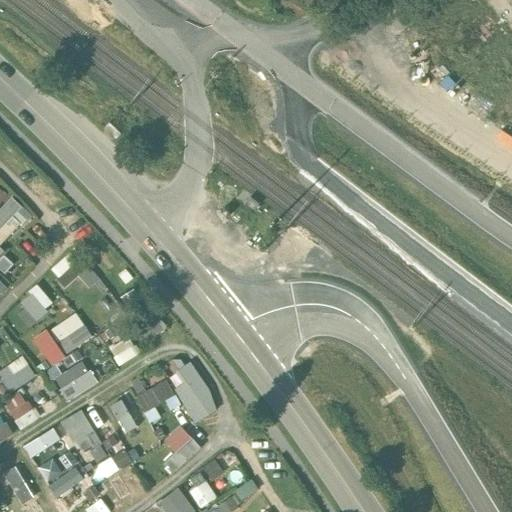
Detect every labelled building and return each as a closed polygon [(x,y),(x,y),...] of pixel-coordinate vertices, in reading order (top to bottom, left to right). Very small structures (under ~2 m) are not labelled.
[(0,254),(5,250),(1,246),(31,212),(10,194),(0,205),(0,254)] [(79,276),(89,287),(98,278),(72,249),(51,268),(67,286),(79,276)] [(6,254),(0,257),(0,267),(3,273),(14,266),(6,254)] [(40,286),(9,307),(23,327),(54,305),(40,286)] [(68,351),(92,336),(76,312),(52,327),(68,351)] [(51,365),(65,356),(46,328),(32,337),(51,365)] [(109,347),(119,364),(139,353),(129,336),(109,347)] [(0,370),(0,376),(11,392),(36,373),(21,354),(0,370)] [(70,401),(97,379),(80,359),(54,381),(70,401)] [(176,369),(183,381),(174,386),(194,421),(218,407),(190,360),(176,369)] [(151,415),(177,394),(163,376),(136,398),(151,415)] [(18,428),(36,421),(24,390),(6,397),(18,428)] [(122,398),(110,404),(123,431),(135,425),(122,398)] [(91,464),(108,454),(81,408),(64,419),(91,464)] [(97,412),(91,417),(103,434),(110,429),(97,412)] [(0,441),(14,432),(6,420),(0,423),(0,441)] [(175,468),(201,446),(181,423),(163,439),(174,451),(166,458),(175,468)] [(53,426),(24,445),(32,457),(61,438),(53,426)] [(68,448),(38,467),(47,481),(77,462),(68,448)] [(114,455),(120,466),(131,461),(125,449),(114,455)] [(214,457),(202,466),(212,478),(224,469),(214,457)] [(22,462),(4,470),(22,506),(39,498),(22,462)] [(54,493),(85,483),(80,468),(49,478),(54,493)] [(194,486),(208,476),(202,468),(188,478),(194,486)] [(116,496),(133,487),(123,469),(107,478),(116,496)] [(251,478),(235,488),(242,498),(258,488),(251,478)] [(206,479),(190,490),(201,506),(217,495),(206,479)] [(177,486),(155,503),(161,511),(191,511),(195,509),(177,486)] [(218,502),(223,511),(227,511),(242,504),(236,493),(218,502)] [(100,497),(86,509),(88,511),(110,511),(112,511),(100,497)]
